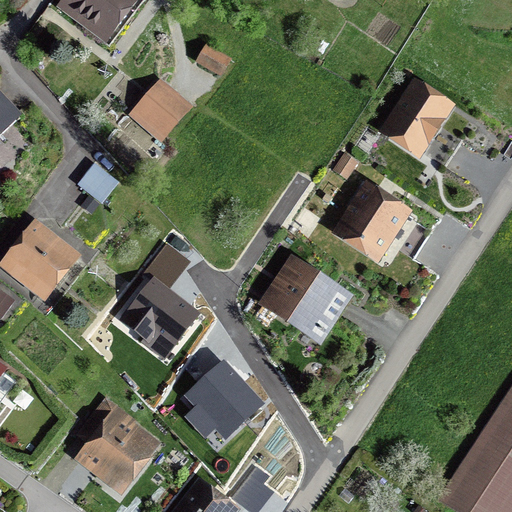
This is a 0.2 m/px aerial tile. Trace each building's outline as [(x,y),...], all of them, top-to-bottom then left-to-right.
[(132,0),(67,0),(64,5),(106,36),(132,0)] [(222,73),(228,62),(206,49),(199,61),(222,73)] [(161,133),(185,108),(162,88),(138,114),(161,133)] [(386,130),(420,152),(447,110),(414,88),(386,130)] [(0,130),(14,118),(0,102),(0,130)] [(356,166),(341,158),(332,176),(347,184),(356,166)] [(80,186),(101,203),(117,184),(95,166),(80,186)] [(413,260),(432,232),(367,189),(339,232),(376,257),(386,242),(413,260)] [(40,297),(74,255),(46,233),(42,238),(34,232),(9,263),(17,270),(13,275),(40,297)] [(281,306),(278,311),(302,327),(305,323),(322,335),(346,299),(305,271),(290,293),(278,285),(269,298),(281,306)] [(173,345),(196,316),(154,283),(124,322),(148,340),(155,331),(173,345)] [(0,292),(0,317),(0,318),(13,302),(0,292)] [(259,406),(223,366),(190,397),(226,436),(259,406)] [(497,511),(511,489),(511,394),(442,502),(457,511),(497,511)] [(81,435),(93,444),(83,457),(102,472),(104,469),(120,481),(132,466),(136,470),(153,448),(125,427),(129,421),(106,403),(81,435)] [(233,511),(234,511),(200,485),(179,511),(233,511)]
